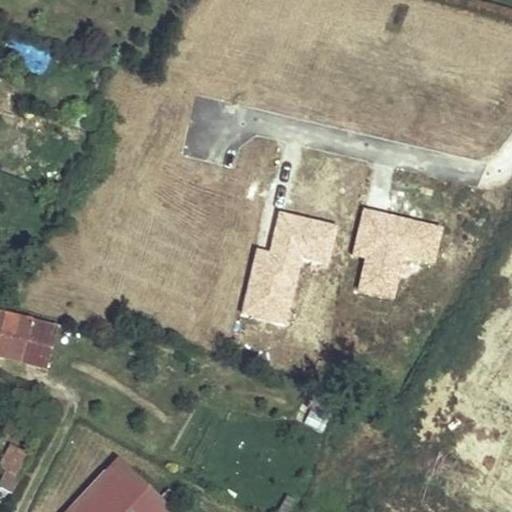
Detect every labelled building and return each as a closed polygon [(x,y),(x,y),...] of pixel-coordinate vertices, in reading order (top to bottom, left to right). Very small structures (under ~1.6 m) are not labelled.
[(0,310),(0,352),(21,358),(31,320),(0,310)] [(31,320),(21,358),(47,366),(58,327),(31,320)] [(11,446),(0,464),(10,470),(20,452),(11,446)] [(10,470),(19,476),(30,457),(20,452),(10,470)] [(71,511),(180,511),(123,458),(71,511)] [(0,487),(0,488),(9,494),(19,476),(10,470),(0,487)]
